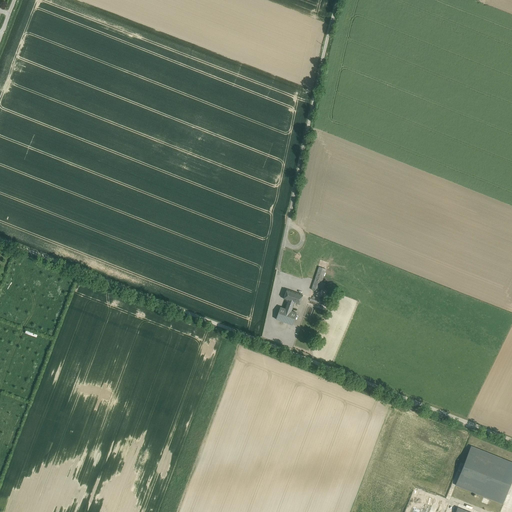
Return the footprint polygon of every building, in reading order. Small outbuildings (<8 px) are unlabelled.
[(319,267),(311,290),(318,292),(326,269),(319,267)] [(295,292),(287,289),(284,299),(288,300),(285,308),(292,311),(294,303),(292,302),(295,292)] [(295,292),(292,302),(294,303),(299,304),(303,295),(295,292)] [(285,308),(281,307),(278,316),(293,321),(294,321),(297,312),(292,311),(285,308)] [(293,321),(278,316),(276,319),(292,324),(293,321)] [(511,462),(472,446),(456,485),(503,504),(511,482),(511,462)]
